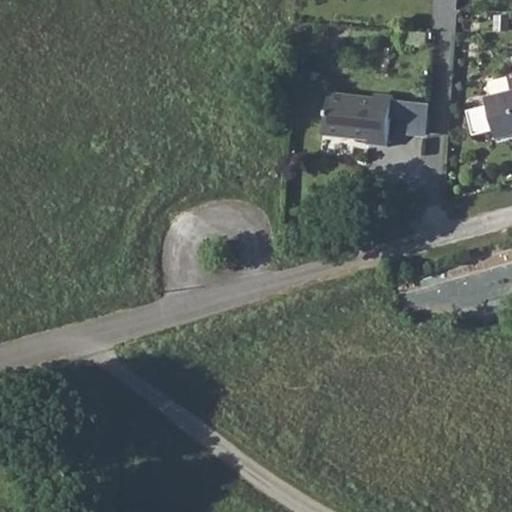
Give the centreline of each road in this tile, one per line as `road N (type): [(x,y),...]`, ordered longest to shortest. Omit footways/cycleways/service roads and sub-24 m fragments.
road 1 (residential): [(511,225),(0,363)]
road 2 (unknown): [(205,306),(207,247),(237,216),(273,223),(288,284)]
